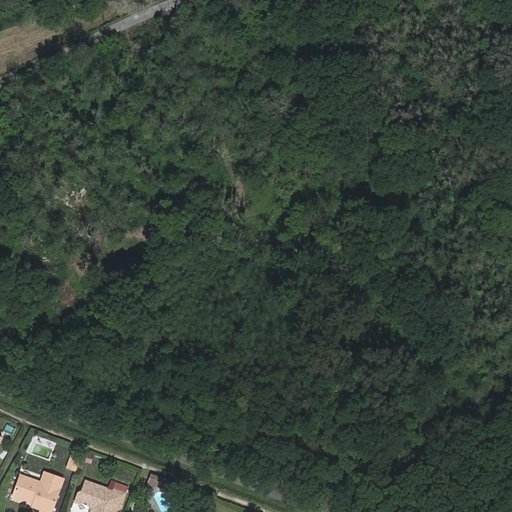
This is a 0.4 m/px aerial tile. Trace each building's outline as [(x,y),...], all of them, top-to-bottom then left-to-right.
[(80,459),(71,456),(67,468),(76,471),(80,459)] [(51,511),(64,479),(45,472),(41,482),(21,475),(14,495),(34,502),(33,506),(42,510),(40,511),(51,511)] [(151,473),(150,477),(159,480),(158,484),(170,489),(172,481),(151,473)] [(159,480),(150,477),(147,485),(152,487),(158,484),(159,480)] [(114,489),(114,490),(86,481),(83,491),(79,493),(76,502),(81,504),(87,501),(90,507),(92,508),(90,511),(112,511),(121,508),(126,493),(114,489)]
